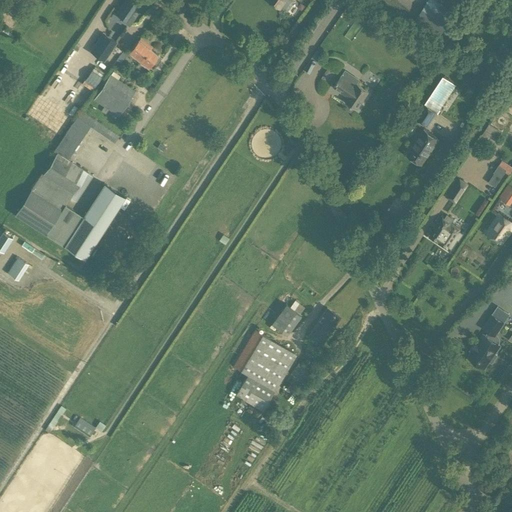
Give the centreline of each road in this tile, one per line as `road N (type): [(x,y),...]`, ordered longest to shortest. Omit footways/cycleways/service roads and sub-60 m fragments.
road 1 (unclassified): [(464,511),(276,93)]
road 2 (unknown): [(202,35),(89,199)]
road 3 (unknown): [(391,354),(434,338),(469,302),(498,253)]
road 4 (unclassified): [(276,93),(162,0)]
